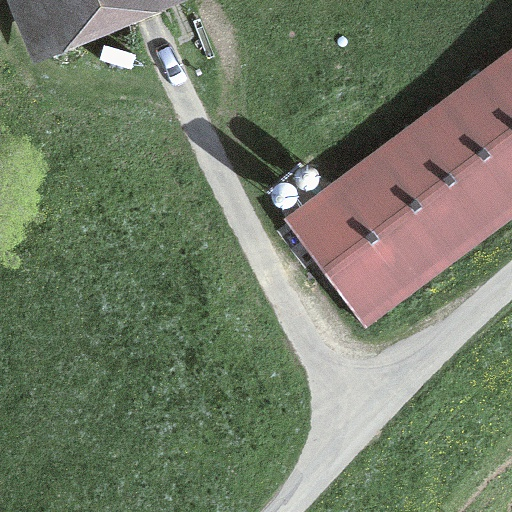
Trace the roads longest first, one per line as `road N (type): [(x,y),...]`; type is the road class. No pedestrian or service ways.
road 1 (unclassified): [(153,43),(287,313),(364,420)]
road 2 (unclassified): [(364,420),(511,284)]
road 3 (unclassified): [(280,511),(364,420)]
